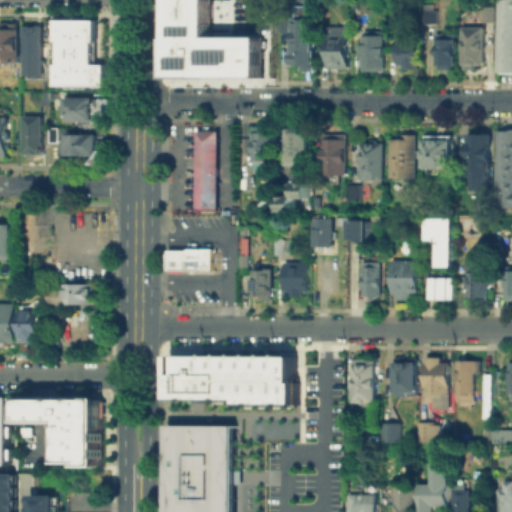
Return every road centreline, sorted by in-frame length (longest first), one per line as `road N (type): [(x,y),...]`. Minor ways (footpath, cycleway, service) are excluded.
road 1 (residential): [(138,327),(511,329)]
road 2 (residential): [(152,101),(511,101)]
road 3 (primary): [(149,511),(150,373),(138,327)]
road 4 (primary): [(139,153),(138,327)]
road 5 (primary): [(139,153),(152,101),(152,0)]
road 6 (primary): [(127,0),(127,102),(139,153)]
road 7 (residential): [(0,184),(139,185)]
road 8 (primary): [(138,327),(125,373),(124,460)]
road 9 (residential): [(0,373),(125,373)]
